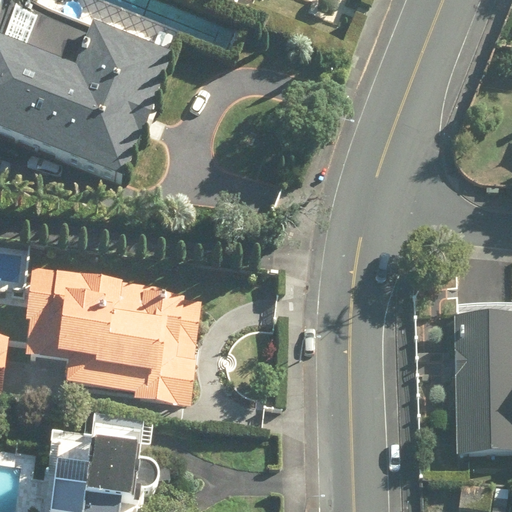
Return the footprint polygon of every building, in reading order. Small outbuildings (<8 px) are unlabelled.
[(209,0),(248,15),(254,0),(266,0),(270,2),(270,0),(209,0)] [(0,142),(128,189),(173,64),(0,1),(0,142)] [(129,293),(129,288),(34,280),(27,368),(69,372),(67,396),(136,402),(136,410),(196,415),(205,309),(184,307),(185,303),(167,301),(167,296),(129,293)] [(511,308),(453,309),(454,467),(511,466),(511,308)] [(10,341),(0,339),(0,400),(4,401),(10,341)] [(87,437),(58,436),(54,511),(145,511),(145,502),(162,503),(164,474),(144,473),(145,452),(153,452),(155,424),(87,421),(87,437)]
